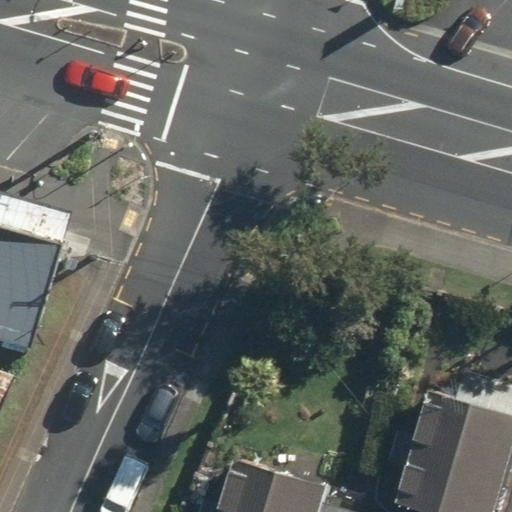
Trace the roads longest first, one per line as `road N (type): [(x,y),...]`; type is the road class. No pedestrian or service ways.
road 1 (residential): [(61,511),(264,73)]
road 2 (tertiary): [(264,73),(0,1)]
road 3 (tertiary): [(511,146),(294,82)]
